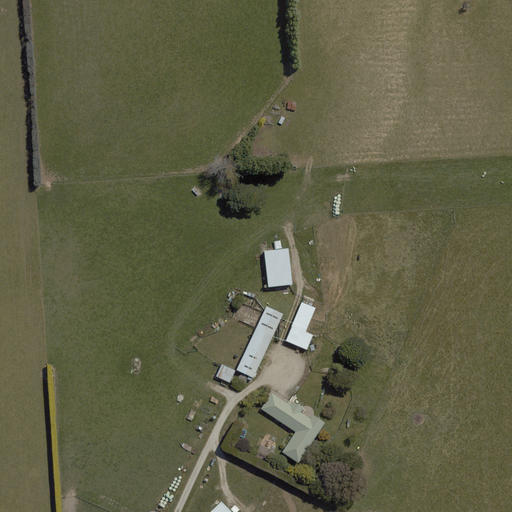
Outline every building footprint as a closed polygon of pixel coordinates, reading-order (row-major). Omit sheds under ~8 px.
[(290,250),(264,251),(267,291),(293,289),(290,250)] [(305,335),(315,308),(300,302),(284,343),(307,352),(312,337),(305,335)] [(285,313),(268,305),(236,374),(253,382),(285,313)] [(236,374),(219,364),(212,375),(228,386),(236,374)] [(272,390),(259,409),(295,434),(282,453),(296,463),(322,426),(272,390)] [(230,511),(221,502),(211,511),(230,511)]
